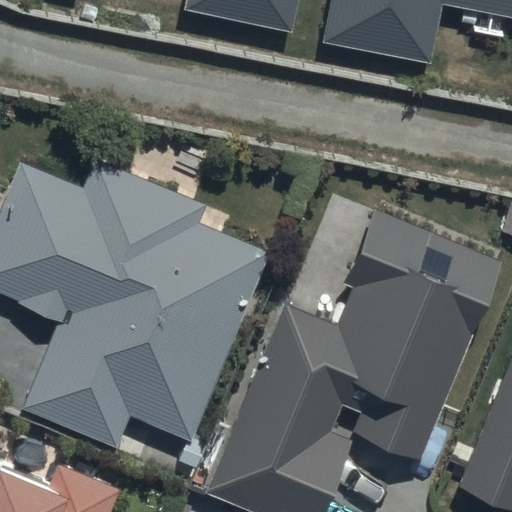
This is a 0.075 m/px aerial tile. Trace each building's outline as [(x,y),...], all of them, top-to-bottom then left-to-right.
[(186,0),(185,10),(292,32),(298,0),(186,0)] [(511,0),(333,0),(325,42),(432,62),(443,5),(511,17),(511,0)] [(202,202),(95,158),(81,190),(19,163),(0,209),(0,290),(18,298),(15,306),(57,323),(22,408),(114,446),(127,413),(191,439),(267,255),(193,224),(202,202)] [(210,497),(248,511),(325,511),(356,436),(422,462),(503,262),(375,211),(330,322),(288,305),(210,497)] [(511,357),(458,488),(511,509),(511,357)] [(109,511),(118,492),(57,468),(49,489),(0,469),(0,511),(109,511)]
